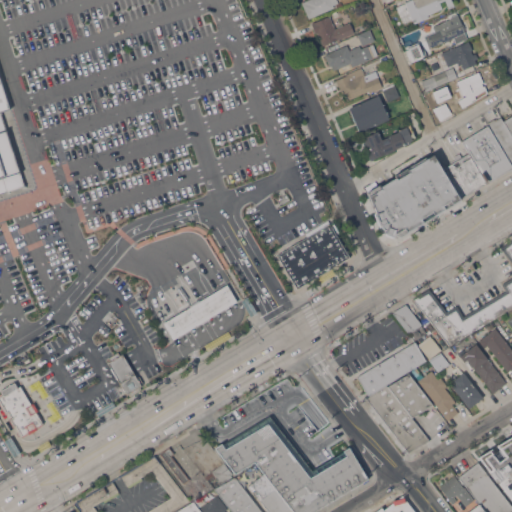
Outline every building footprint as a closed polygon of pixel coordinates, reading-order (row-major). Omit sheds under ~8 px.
[(306,0),(338,0),(339,2),(333,5),(334,7),(309,18),(302,2),(306,0)] [(409,0),(451,0),(454,5),(449,8),(445,0),(443,0),(440,2),(443,8),(428,14),(429,16),(415,23),(413,19),(404,23),(397,6),(406,3),(405,2),(409,0)] [(451,18),(450,16),(458,13),(462,23),(463,22),(465,28),(465,29),(466,31),(465,31),(468,38),(456,43),(453,37),(429,47),(425,36),(435,31),(433,26),(451,18)] [(329,15),(335,28),(338,27),(337,26),(342,24),(343,25),(350,21),(354,32),(339,39),(339,38),(323,45),(317,32),(316,33),(311,23),(329,15)] [(370,28),(375,40),(362,45),(357,34),(370,28)] [(412,30),(415,37),(416,37),(417,39),(412,41),(411,39),(403,42),(400,35),(412,30)] [(442,52),(455,46),(455,47),(466,42),(466,41),(469,40),(472,49),(471,50),(473,54),(476,53),(478,58),(475,59),(477,63),(464,69),(462,63),(458,65),(457,62),(448,66),(442,52)] [(425,42),(430,54),(410,63),(407,55),(414,52),(412,47),(425,42)] [(347,44),(349,49),(360,45),(361,48),(368,45),(373,57),(352,67),(351,62),(334,70),(332,65),(329,66),(324,54),(347,44)] [(361,67),(362,68),(362,67),(365,73),(364,74),(365,75),(375,70),(383,86),(378,88),(369,92),(369,90),(347,100),(344,92),(342,93),(336,79),(347,75),(347,73),(361,67)] [(453,67),(458,77),(426,91),(422,81),(453,67)] [(479,71),(482,77),(483,76),(484,80),(483,80),(484,82),(482,83),(484,88),(464,97),(459,86),(456,87),(454,82),(457,81),(479,71)] [(0,117),(22,185),(0,192),(0,79),(9,107),(0,110),(0,117)] [(400,96),(388,101),(383,90),(384,90),(383,88),(394,83),(400,96)] [(443,86),(450,84),(453,93),(446,95),(443,86)] [(452,117),(445,106),(445,104),(448,103),(445,97),(456,92),(465,109),(452,117)] [(349,107),(379,94),(390,119),(360,131),(349,107)] [(500,115),(506,111),(509,117),(511,115),(511,134),(501,116),(500,115)] [(487,122),(495,118),(495,120),(501,116),(511,134),(511,163),(489,125),(487,122)] [(367,151),(368,150),(363,137),(378,130),(382,139),(389,136),(400,131),(399,129),(411,124),(416,137),(413,138),(413,139),(410,140),(411,142),(406,145),(406,144),(396,149),(387,153),(371,160),(367,151)] [(462,140),(489,125),(511,163),(511,168),(487,183),(469,152),(462,140)] [(469,152),(487,183),(460,200),(442,169),(469,152)] [(375,213),(378,211),(368,194),(433,155),(442,169),(460,200),(395,239),(393,236),(385,234),(375,213)] [(298,288),(278,255),(308,236),(306,233),(331,217),(340,232),(337,234),(350,256),(298,288)] [(433,325),(413,299),(429,288),(447,311),(457,305),(460,309),(464,316),(506,290),(502,284),(511,277),(511,261),(501,247),(511,238),(511,307),(449,345),(433,325)] [(227,284),(237,301),(173,340),(163,323),(227,284)] [(409,332),(408,332),(392,312),(406,303),(422,324),(421,325),(425,330),(427,332),(414,340),(413,337),(409,332)] [(511,349),(511,369),(511,368),(508,371),(487,345),(484,347),(479,340),(495,327),(511,349)] [(429,359),(418,344),(430,335),(432,338),(433,337),(442,349),(429,359)] [(493,393),(468,359),(464,362),(460,356),(460,355),(458,352),(463,349),(465,351),(470,348),(468,344),(474,340),(487,358),(488,357),(507,382),(493,393)] [(367,398),(366,397),(368,395),(357,377),(415,341),(426,360),(387,384),(387,386),(367,398)] [(111,360),(109,357),(118,352),(120,355),(123,353),(137,377),(140,376),(143,381),(141,383),(142,385),(140,386),(141,388),(131,395),(130,393),(127,394),(126,392),(124,393),(120,387),(123,386),(108,362),(111,360)] [(438,371),(430,360),(442,353),(450,364),(438,371)] [(446,384),(447,386),(445,387),(455,400),(454,400),(455,401),(452,404),(459,412),(448,420),(417,381),(419,379),(420,379),(425,375),(424,374),(426,373),(427,373),(431,370),(434,373),(436,371),(446,384)] [(464,371),(483,397),(469,408),(452,385),(456,382),(453,380),(464,371)] [(409,372),(432,404),(412,419),(389,386),(409,372)] [(47,395),(38,379),(27,385),(30,391),(36,388),(42,398),(47,395)] [(42,423),(20,436),(19,435),(18,436),(15,432),(17,431),(14,425),(12,427),(7,419),(11,417),(8,412),(5,415),(0,406),(0,393),(1,393),(0,391),(14,382),(17,387),(19,385),(42,423)] [(429,439),(409,452),(367,398),(387,386),(389,386),(412,419),(429,439)] [(45,404),(52,414),(47,417),(50,422),(60,417),(51,401),(45,404)] [(220,453),(215,447),(222,443),(223,444),(270,415),(274,421),(313,470),(349,447),(368,479),(313,511),(294,511),(291,508),(264,474),(255,462),(235,473),(220,453)] [(511,435),(483,457),(494,471),(491,472),(511,499),(511,435)] [(37,447),(39,451),(50,445),(48,440),(37,447)] [(491,478),(511,506),(511,510),(509,511),(467,511),(479,503),(459,476),(477,462),(473,456),(493,441),(510,463),(491,478)] [(161,454),(170,447),(174,453),(171,455),(186,474),(189,479),(184,484),(179,478),(161,454)] [(189,499),(168,511),(83,511),(77,504),(104,488),(113,482),(119,491),(94,506),(98,511),(145,511),(171,497),(164,487),(151,471),(128,486),(122,476),(155,457),(175,481),(189,499)] [(232,473),(231,474),(232,476),(214,487),(205,476),(224,462),(232,473)] [(291,508),(286,511),(269,511),(249,485),(264,474),(291,508)] [(453,496),(457,501),(453,504),(440,487),(454,475),(474,500),(465,506),(456,494),(453,496)] [(263,511),(233,511),(215,489),(236,477),(263,511)] [(204,511),(201,507),(217,494),(228,508),(225,510),(226,511),(204,511)] [(377,511),(383,508),(384,509),(403,496),(415,511),(377,511)] [(177,511),(194,502),(201,511),(177,511)]
